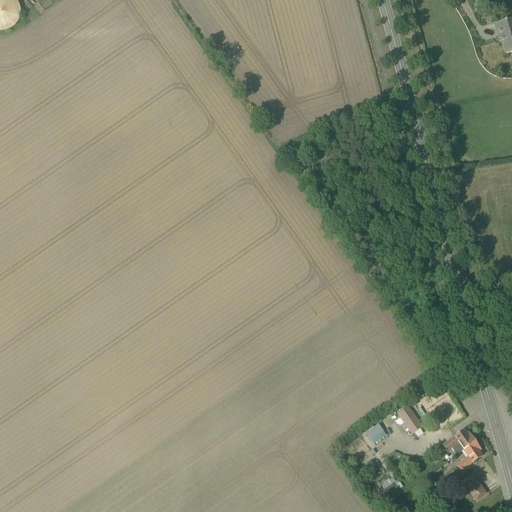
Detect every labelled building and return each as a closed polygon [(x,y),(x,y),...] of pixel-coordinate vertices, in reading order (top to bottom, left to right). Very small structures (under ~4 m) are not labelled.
[(0,0),(0,28),(17,31),(21,0),(0,0)] [(511,52),(511,19),(494,24),(499,39),(501,39),(505,54),(511,52)] [(397,414),(411,435),(422,428),(407,407),(397,414)] [(378,425),(366,433),(370,440),(383,432),(378,425)] [(463,450),(474,442),(468,434),(466,435),(463,431),(442,446),(447,452),(451,449),(456,456),(463,450)] [(351,447),(355,459),(368,454),(361,438),(345,445),(347,449),(351,447)] [(480,451),(474,442),(463,450),(468,457),(456,465),(461,471),(473,463),(481,457),(478,453),(480,451)] [(383,501),(398,491),(388,474),(372,484),(383,501)] [(486,494),(473,475),(462,483),(475,501),(486,494)]
